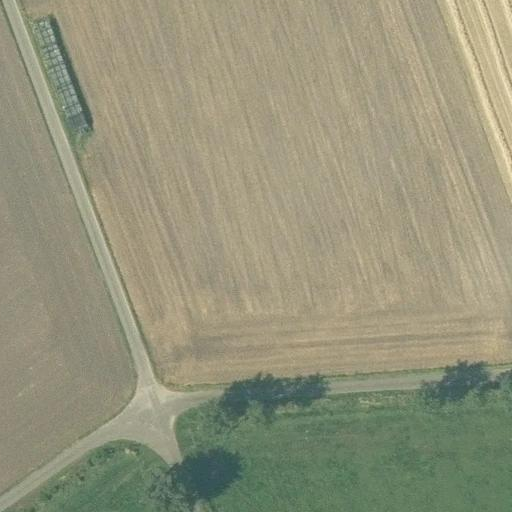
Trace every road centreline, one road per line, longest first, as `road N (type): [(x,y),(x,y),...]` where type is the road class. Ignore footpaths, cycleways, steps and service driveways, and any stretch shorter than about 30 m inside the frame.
road 1 (unclassified): [(7,0),(154,405)]
road 2 (unclassified): [(511,379),(154,405)]
road 3 (unclassified): [(154,405),(0,511)]
